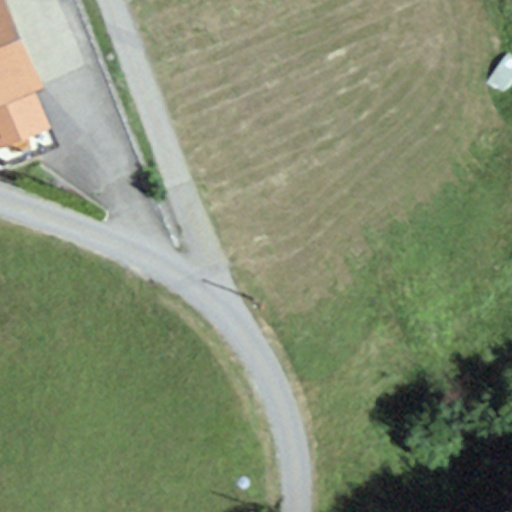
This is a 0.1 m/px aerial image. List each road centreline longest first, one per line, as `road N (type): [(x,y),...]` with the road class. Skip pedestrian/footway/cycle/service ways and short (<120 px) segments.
road 1 (residential): [(218,299),(207,250),(111,0)]
road 2 (residential): [(218,299),(147,257),(0,199)]
road 3 (residential): [(297,511),(295,464),(277,398),(218,299)]
